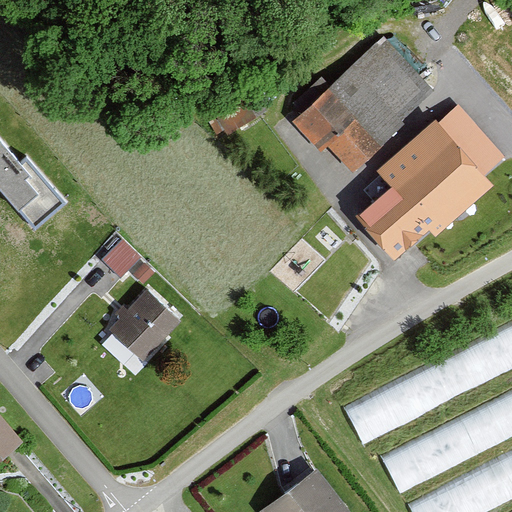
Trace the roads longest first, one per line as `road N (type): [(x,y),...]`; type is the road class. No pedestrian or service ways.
road 1 (residential): [(138,511),(293,391),(511,262)]
road 2 (residential): [(133,511),(0,359)]
